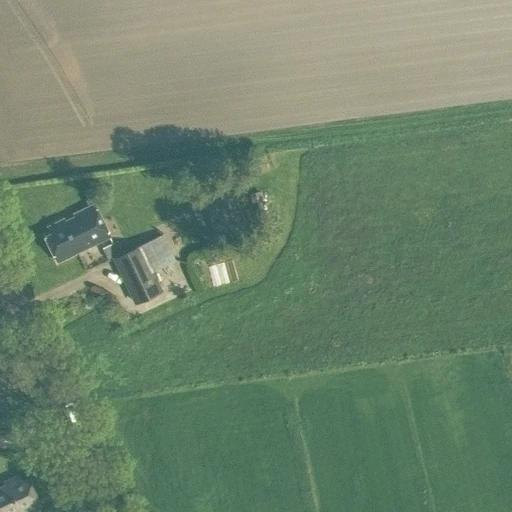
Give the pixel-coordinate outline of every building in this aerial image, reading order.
[(230,195),(217,199),(226,225),(239,220),(230,195)] [(109,237),(94,203),(75,212),(77,217),(65,223),(62,218),(47,225),(50,232),(46,233),(59,261),(109,237)] [(163,293),(154,271),(175,261),(166,238),(117,259),(137,305),(163,293)] [(117,241),(101,248),(106,259),(122,252),(117,241)] [(0,511),(33,511),(45,507),(31,476),(23,479),(21,475),(6,482),(7,484),(0,487),(0,511)]
